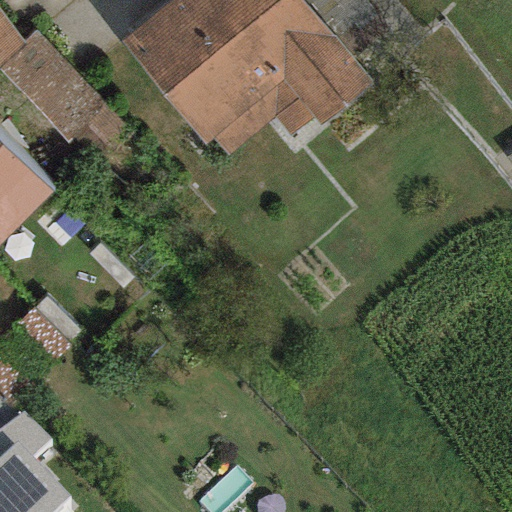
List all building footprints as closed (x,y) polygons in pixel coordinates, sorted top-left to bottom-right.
[(300,0),(172,0),(119,43),(205,147),(213,141),(225,156),(273,118),(289,137),(312,118),(319,127),(370,85),(300,0)] [(0,68),(23,46),(0,11),(0,68)] [(23,46),(0,68),(0,70),(86,160),(128,133),(36,32),(23,46)] [(0,245),(52,193),(0,141),(0,245)] [(50,441),(21,409),(0,427),(0,511),(67,511),(62,506),(70,499),(33,456),(50,441)]
